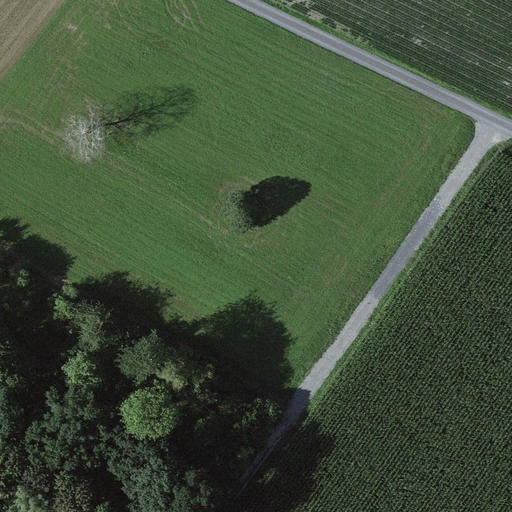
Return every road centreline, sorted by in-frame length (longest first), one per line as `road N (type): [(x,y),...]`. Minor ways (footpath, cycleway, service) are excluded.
road 1 (track): [(498,122),(228,511)]
road 2 (track): [(242,0),(511,128)]
